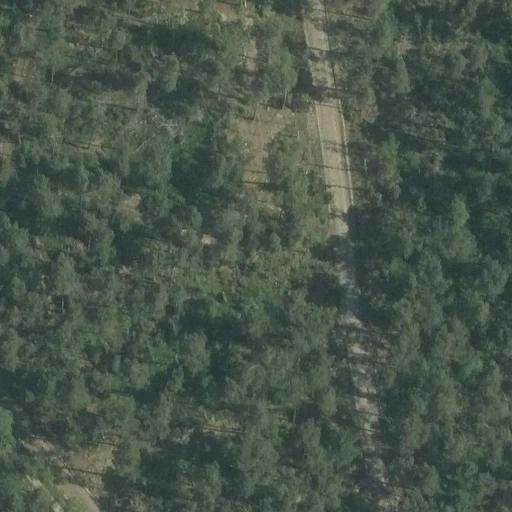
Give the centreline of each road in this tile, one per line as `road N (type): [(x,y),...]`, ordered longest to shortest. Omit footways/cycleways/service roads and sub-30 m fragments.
road 1 (track): [(382,511),(345,278),(318,0)]
road 2 (track): [(88,511),(0,401)]
